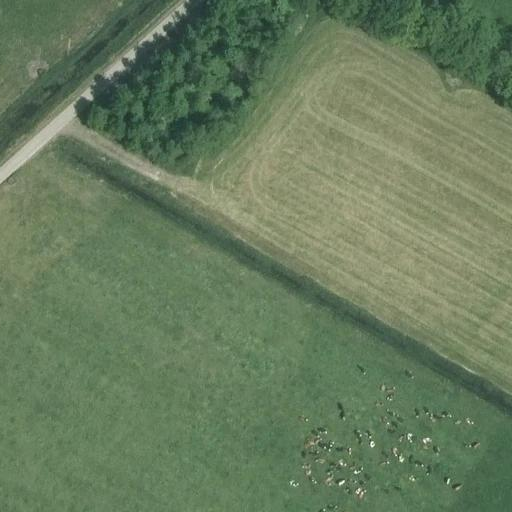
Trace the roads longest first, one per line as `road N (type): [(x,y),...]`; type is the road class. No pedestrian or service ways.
road 1 (track): [(0,174),(193,0)]
road 2 (track): [(399,0),(511,65)]
